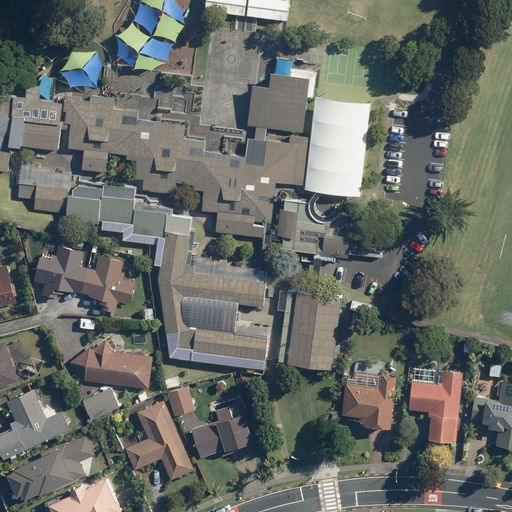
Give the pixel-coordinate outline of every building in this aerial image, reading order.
[(247,0),(206,0),(205,10),(245,16),(247,0)] [(287,22),(289,5),(290,1),(281,0),(248,0),(246,16),(287,22)] [(90,100),(70,98),(67,122),(76,123),(74,148),(88,149),(86,169),(109,172),(111,152),(141,156),(139,176),(146,177),(144,187),(179,191),(180,182),(200,184),(199,189),(209,190),(206,209),(221,210),(218,233),(271,238),(277,180),(308,184),(313,134),(304,133),(310,76),(273,72),(271,91),(252,88),(248,124),(272,127),(267,168),(249,166),(250,158),(192,152),(193,144),(183,143),(185,126),(126,119),(127,112),(115,111),(117,95),(91,92),(90,100)] [(64,122),(66,102),(43,98),(45,84),(32,82),(31,95),(19,93),(16,116),(64,122)] [(0,91),(0,129),(16,131),(18,118),(16,116),(19,93),(0,91)] [(308,184),(307,186),(361,192),(372,97),(318,91),(313,134),(308,184)] [(66,123),(28,119),(19,118),(16,142),(25,143),(63,147),(66,123)] [(0,129),(0,167),(12,169),(16,131),(0,129)] [(42,163),(23,161),(21,181),(73,186),(75,173),(58,171),(58,168),(42,166),(42,163)] [(40,183),(23,181),(22,195),(38,197),(40,183)] [(108,185),(78,183),(77,193),(106,197),(108,193),(139,197),(141,185),(108,182),(108,185)] [(72,187),(40,183),(38,197),(37,207),(68,212),(72,187)] [(77,193),(74,192),(70,218),(103,222),(106,197),(77,193)] [(139,197),(108,193),(106,197),(104,217),(136,222),(139,197)] [(289,197),(284,246),(352,256),(358,213),(344,211),(341,216),(336,219),(330,220),(323,218),(320,217),(317,213),(315,210),(314,206),(313,201),(289,197)] [(151,199),(141,198),(139,205),(172,209),(172,211),(177,213),(177,206),(156,203),(151,199)] [(172,209),(139,205),(136,231),(169,235),(170,228),(172,211),(172,209)] [(177,213),(172,212),(170,228),(194,232),(196,215),(177,213)] [(164,266),(189,270),(195,232),(194,232),(170,228),(169,235),(164,266)] [(62,246),(46,244),(40,282),(48,283),(46,294),(61,296),(61,293),(68,294),(69,290),(102,295),(100,308),(120,311),(122,301),(135,303),(139,280),(128,278),(129,271),(123,270),(125,259),(96,255),(95,265),(82,263),(85,248),(62,245),(62,246)] [(213,256),(198,254),(197,271),(262,279),(262,267),(230,262),(230,260),(214,259),(213,256)] [(9,261),(0,263),(0,307),(19,302),(9,261)] [(189,270),(164,266),(162,276),(165,295),(186,293),(189,270)] [(197,271),(189,270),(186,293),(227,298),(230,275),(197,271)] [(262,279),(230,275),(227,298),(242,300),(267,304),(271,280),(262,279)] [(346,294),(290,287),(280,360),(337,367),(346,294)] [(191,327),(186,293),(165,295),(172,330),(191,327)] [(240,322),(242,300),(186,293),(191,327),(194,327),(200,328),(201,326),(272,335),(273,327),(240,322)] [(372,300),(352,299),(351,325),(370,326),(372,300)] [(236,330),(201,326),(200,328),(198,347),(198,348),(233,352),(236,330)] [(198,347),(200,328),(194,327),(187,331),(182,332),(180,345),(198,347)] [(272,335),(236,330),(234,352),(269,356),(272,335)] [(73,360),(89,379),(153,386),(156,354),(119,350),(110,338),(97,348),(92,347),(73,360)] [(0,386),(21,379),(8,340),(0,342),(0,386)] [(504,363),(493,361),(491,373),(502,375),(504,363)] [(464,417),(465,366),(448,365),(448,369),(438,369),(438,378),(414,378),(413,408),(430,409),(430,414),(434,414),(433,436),(459,437),(459,416),(464,417)] [(396,424),(400,371),(382,369),(381,383),(348,381),(346,412),(357,413),(357,422),(396,424)] [(181,373),(168,377),(171,388),(184,384),(181,373)] [(511,445),(511,379),(504,378),(501,397),(477,394),(474,418),(488,420),(487,424),(500,426),(498,443),(511,445)] [(192,383),(171,389),(178,413),(199,407),(192,383)] [(18,452),(74,426),(66,410),(58,414),(58,413),(57,412),(57,411),(56,411),(56,410),(55,410),(55,409),(54,409),(54,408),(53,408),(52,408),(52,407),(51,407),(50,407),(49,407),(49,406),(48,406),(47,406),(46,406),(36,386),(9,399),(18,418),(13,420),(16,427),(0,434),(0,435),(11,459),(20,455),(18,452)] [(122,405),(114,387),(84,400),(92,419),(122,405)] [(258,440),(241,392),(207,404),(213,420),(191,428),(202,458),(221,451),(222,455),(234,451),(233,449),(258,440)] [(198,468),(166,399),(141,411),(148,427),(140,431),(144,438),(127,446),(138,470),(164,458),(174,479),(198,468)] [(69,442),(68,440),(42,452),(44,456),(20,466),(21,468),(12,472),(20,492),(22,491),(23,494),(29,491),(31,496),(45,490),(46,493),(90,473),(84,460),(98,454),(89,433),(69,442)] [(122,499),(111,475),(92,483),(91,480),(48,499),(53,511),(119,511),(115,502),(122,499)]
